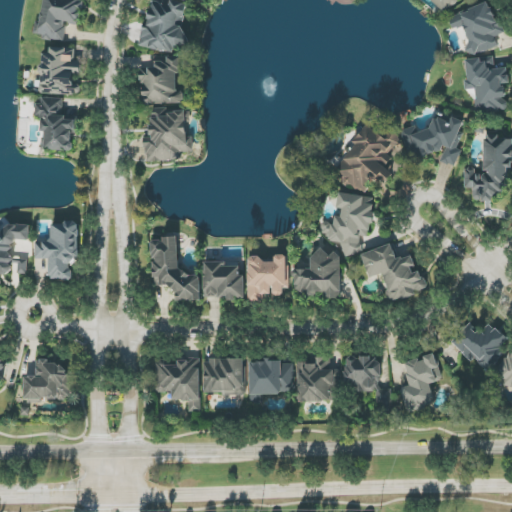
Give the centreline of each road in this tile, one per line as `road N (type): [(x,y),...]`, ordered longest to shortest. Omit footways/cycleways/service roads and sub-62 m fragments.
road 1 (residential): [(511,242),(475,288),(404,324),(167,331),(49,325)]
road 2 (secondary): [(130,498),(511,487)]
road 3 (residential): [(111,144),(102,218),(99,511)]
road 4 (residential): [(130,498),(130,331),(111,144)]
road 5 (residential): [(496,266),(435,198),(414,200),(409,215),(416,227),(511,309),(496,266)]
road 6 (secondary): [(511,448),(219,452)]
road 7 (residential): [(111,144),(109,56),(118,0)]
road 8 (secondary): [(219,452),(98,454)]
